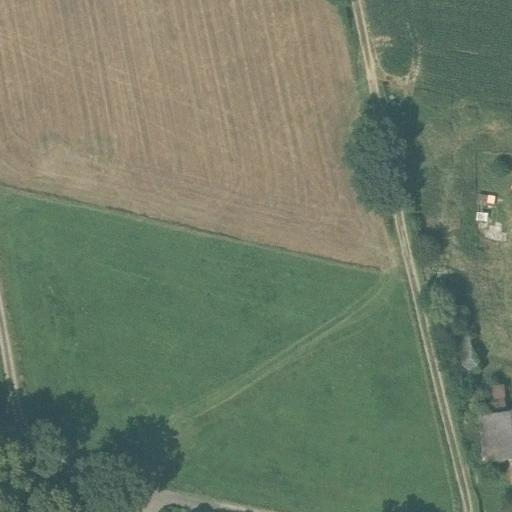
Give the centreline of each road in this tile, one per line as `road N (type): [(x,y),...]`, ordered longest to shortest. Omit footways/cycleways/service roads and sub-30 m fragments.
road 1 (track): [(353,0),(467,511)]
road 2 (track): [(221,511),(147,496),(68,467),(37,446),(16,418),(0,319)]
